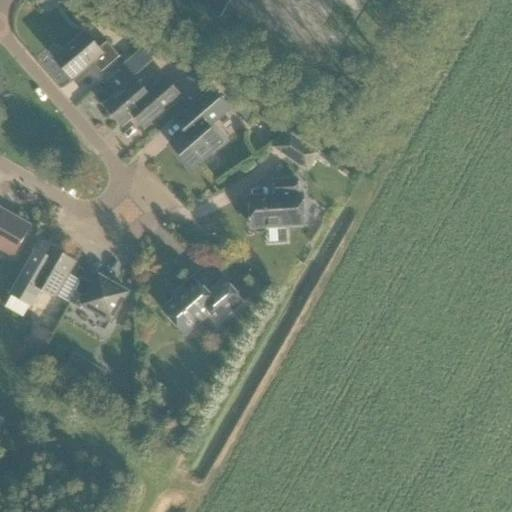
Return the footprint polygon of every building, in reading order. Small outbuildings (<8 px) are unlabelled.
[(188,0),(220,18),(229,0),(188,0)] [(99,48),(86,32),(55,59),(74,81),(94,63),(102,72),(120,56),(107,42),(99,48)] [(125,66),(132,74),(157,53),(146,47),(125,66)] [(144,130),(182,97),(166,77),(147,93),(135,79),(104,105),(123,127),(133,118),(144,130)] [(192,125),(170,144),(192,169),(223,142),(210,127),(231,109),(213,88),(183,115),(192,125)] [(248,122),(257,107),(247,101),(237,109),(248,122)] [(320,152),(291,134),(271,147),(308,170),(320,152)] [(275,197),(250,198),(252,227),(293,224),(291,196),(299,195),(298,180),(274,181),(275,197)] [(30,226),(0,208),(0,247),(13,255),(30,226)] [(40,267),(30,261),(19,280),(10,294),(32,307),(42,289),(56,298),(77,262),(52,248),(40,267)] [(129,292),(99,275),(94,284),(83,278),(69,302),(81,309),(83,306),(112,322),(129,292)] [(209,293),(194,276),(180,289),(183,292),(163,309),(185,335),(211,315),(217,322),(243,302),(225,279),(209,293)] [(37,357),(51,332),(39,326),(25,350),(37,357)] [(106,373),(95,367),(87,382),(97,388),(106,373)] [(188,406),(168,401),(164,416),(184,421),(188,406)]
